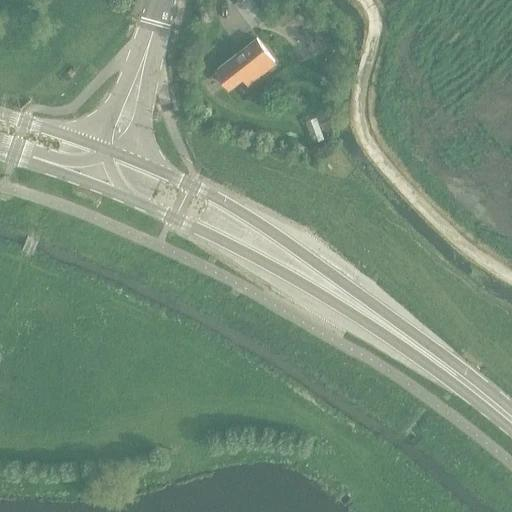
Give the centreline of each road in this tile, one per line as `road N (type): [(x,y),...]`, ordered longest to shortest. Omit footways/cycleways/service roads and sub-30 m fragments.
road 1 (secondary): [(475,391),(399,324),(228,204),(109,151)]
road 2 (secondary): [(96,182),(237,247),(475,391)]
road 3 (unclassified): [(109,151),(162,0)]
